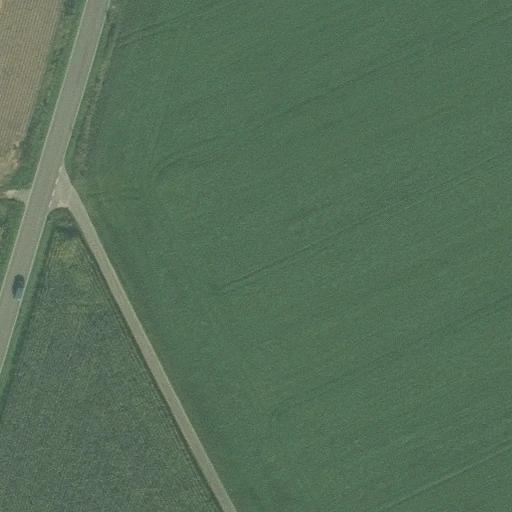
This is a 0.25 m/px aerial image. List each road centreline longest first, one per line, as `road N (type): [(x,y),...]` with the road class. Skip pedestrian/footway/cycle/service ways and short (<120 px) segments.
road 1 (track): [(238,511),(75,210),(46,185)]
road 2 (secondary): [(0,344),(92,0)]
